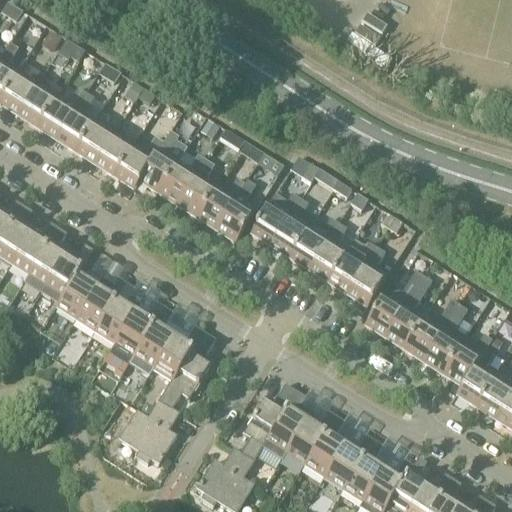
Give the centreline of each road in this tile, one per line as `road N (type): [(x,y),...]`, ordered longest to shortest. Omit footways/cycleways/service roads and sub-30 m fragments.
road 1 (residential): [(154,0),(383,148),(511,193)]
road 2 (residential): [(109,224),(127,254),(399,429),(442,438)]
road 3 (residential): [(442,438),(413,401),(284,315),(151,232),(109,224)]
road 4 (residential): [(109,224),(0,157)]
